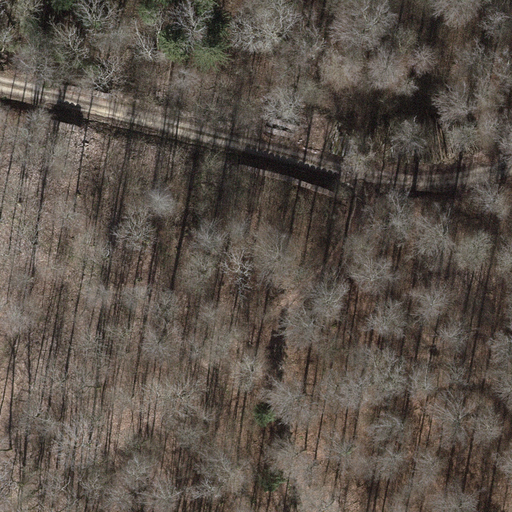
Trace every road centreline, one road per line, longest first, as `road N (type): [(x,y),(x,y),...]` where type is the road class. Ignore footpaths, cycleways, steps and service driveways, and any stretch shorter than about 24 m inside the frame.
road 1 (track): [(511,175),(481,187),(372,187),(0,85)]
road 2 (track): [(228,144),(269,257),(295,511)]
